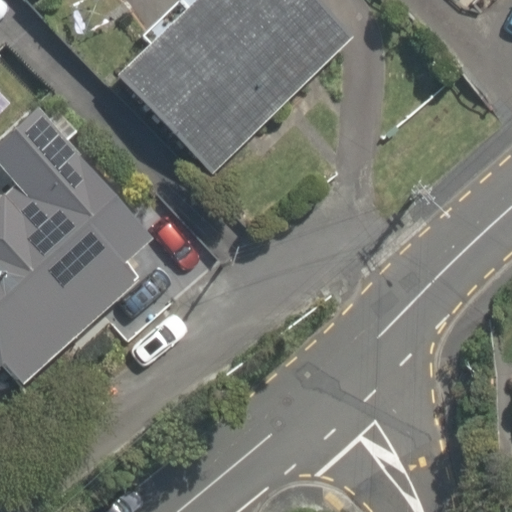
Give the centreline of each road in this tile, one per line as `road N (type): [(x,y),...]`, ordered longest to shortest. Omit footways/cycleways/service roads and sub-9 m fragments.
road 1 (residential): [(511,225),(334,392)]
road 2 (residential): [(334,392),(189,511)]
road 3 (residential): [(334,392),(379,511)]
